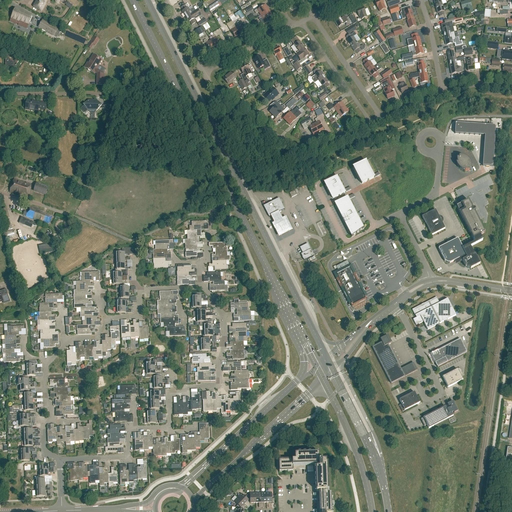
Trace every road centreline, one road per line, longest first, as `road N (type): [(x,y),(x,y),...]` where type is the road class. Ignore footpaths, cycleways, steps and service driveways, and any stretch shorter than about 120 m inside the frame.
road 1 (secondary): [(326,356),(147,0)]
road 2 (secondary): [(132,0),(302,340)]
road 3 (residential): [(202,73),(234,111),(309,151),(370,122)]
road 4 (tertiary): [(193,503),(322,378)]
road 5 (residential): [(0,94),(166,87)]
road 6 (tertiary): [(300,378),(181,487)]
road 7 (secondary): [(388,511),(369,443),(332,368)]
road 8 (residential): [(173,393),(219,386),(224,318),(200,287)]
road 9 (secondary): [(322,378),(354,442),(372,511)]
road 10 (residential): [(381,117),(312,15)]
road 11 (residential): [(370,122),(301,21)]
